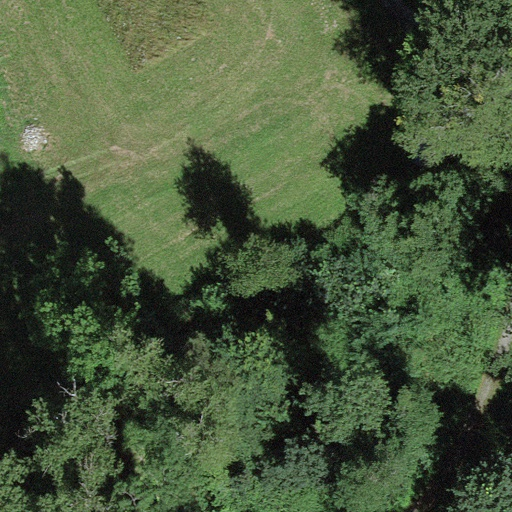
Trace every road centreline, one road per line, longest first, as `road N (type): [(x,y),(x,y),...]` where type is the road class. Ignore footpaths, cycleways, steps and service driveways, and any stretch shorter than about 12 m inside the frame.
road 1 (track): [(391,0),(480,102),(511,226)]
road 2 (track): [(511,294),(458,416),(376,511)]
